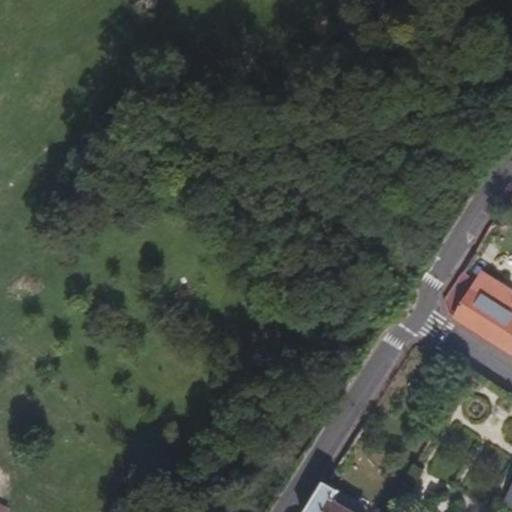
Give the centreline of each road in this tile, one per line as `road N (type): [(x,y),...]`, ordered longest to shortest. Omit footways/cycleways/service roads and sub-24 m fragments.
road 1 (residential): [(285,511),(395,342),(421,318)]
road 2 (residential): [(421,318),(435,281),(490,194),(511,174)]
